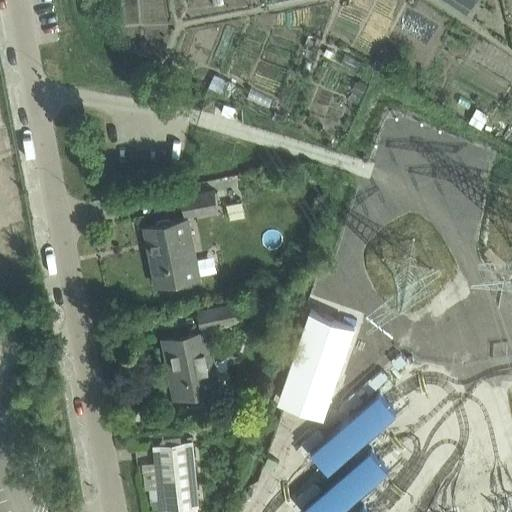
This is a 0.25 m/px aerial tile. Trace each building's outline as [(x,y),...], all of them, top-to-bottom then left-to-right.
[(215,188),(182,195),(185,213),(219,207),(215,188)] [(188,216),(145,224),(156,283),(199,275),(188,216)] [(233,302),(200,309),(203,327),(237,321),(233,302)] [(208,330),(164,338),(175,396),(218,388),(208,330)] [(192,440),(154,444),(161,510),(199,506),(192,440)]
